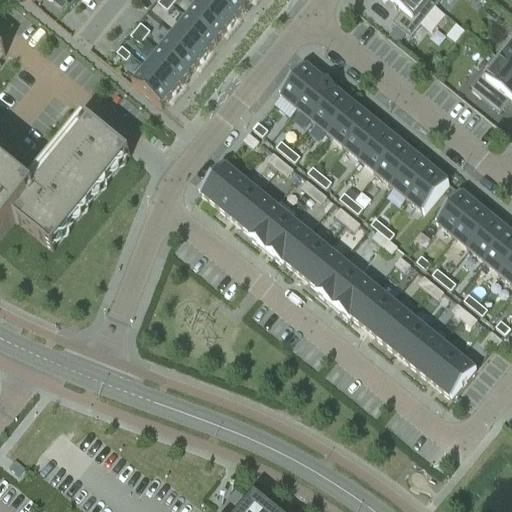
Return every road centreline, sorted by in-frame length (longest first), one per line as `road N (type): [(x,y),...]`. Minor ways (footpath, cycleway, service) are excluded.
road 1 (residential): [(511,382),(456,448),(164,203)]
road 2 (tertiary): [(366,511),(289,459),(67,366)]
road 3 (residential): [(506,179),(307,21)]
road 4 (residential): [(307,21),(195,153),(164,203)]
road 5 (residential): [(164,203),(96,355),(67,366)]
